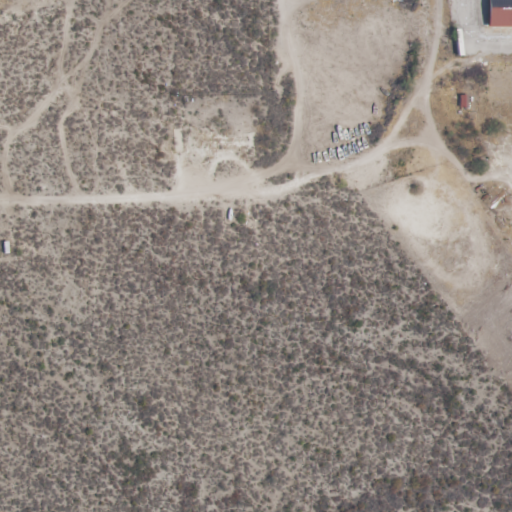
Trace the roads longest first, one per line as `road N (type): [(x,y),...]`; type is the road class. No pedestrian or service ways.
road 1 (residential): [(434,0),(429,66),(385,143),(362,162),(252,195),(0,198)]
road 2 (residential): [(284,0),(299,84),(301,180)]
